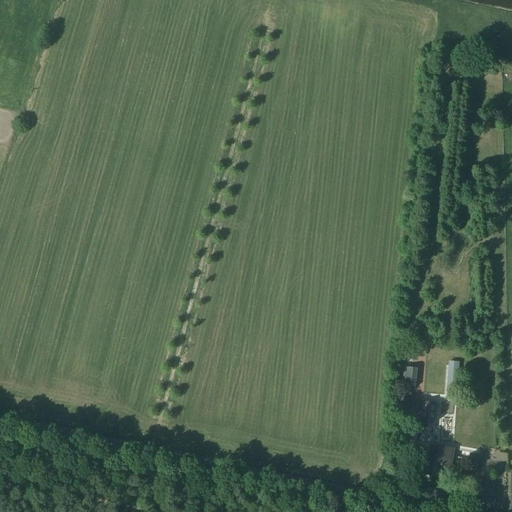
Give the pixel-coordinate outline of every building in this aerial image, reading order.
[(405,294),(414,294),(415,282),(406,282),(405,294)] [(435,329),(435,346),(452,345),(451,307),(439,308),(439,329),(435,329)] [(431,377),(431,372),(426,371),(427,363),(432,364),(434,354),(426,353),(422,376),(431,377)] [(401,367),(413,367),(414,355),(401,355),(401,367)] [(405,367),(403,387),(415,389),(417,369),(405,367)] [(450,370),(448,396),(456,397),(458,371),(450,370)] [(423,403),(421,430),(433,430),(435,404),(423,403)] [(425,455),(422,474),(434,477),(435,472),(449,475),(453,450),(439,447),(437,457),(425,455)]
